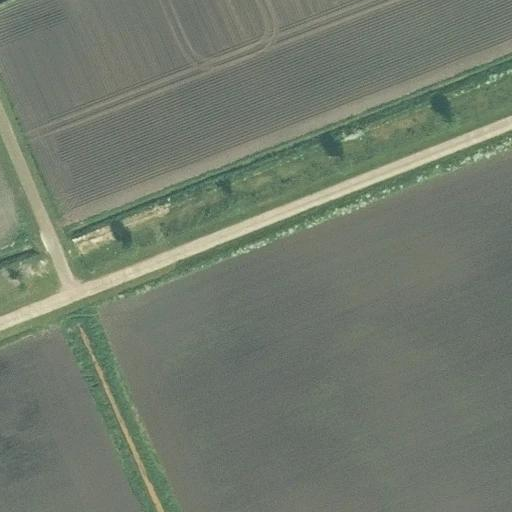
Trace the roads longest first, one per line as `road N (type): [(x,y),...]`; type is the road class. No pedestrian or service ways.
road 1 (unclassified): [(0,323),(511,122)]
road 2 (unknown): [(76,293),(0,113)]
